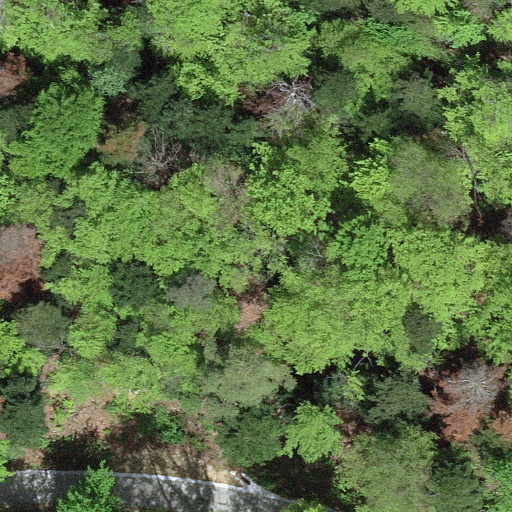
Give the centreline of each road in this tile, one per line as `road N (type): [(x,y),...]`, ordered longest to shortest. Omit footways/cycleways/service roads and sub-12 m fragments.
road 1 (track): [(511,370),(386,253),(334,219),(111,140),(0,77)]
road 2 (unclassified): [(281,511),(168,490),(0,488)]
